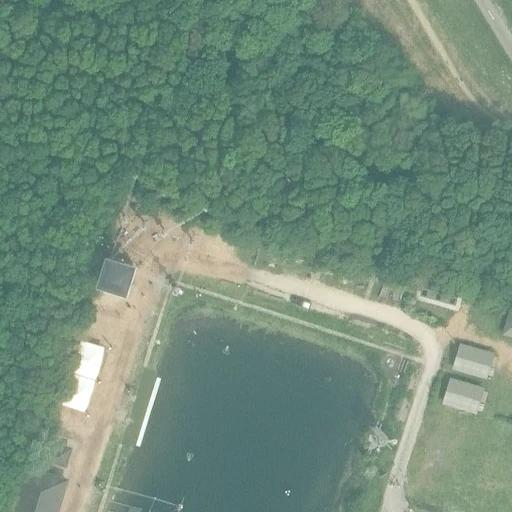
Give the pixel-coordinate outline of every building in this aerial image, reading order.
[(425,283),(422,294),(454,304),(458,293),(425,283)] [(458,350),(453,367),(480,375),(485,358),(458,350)] [(448,385),(443,402),(470,410),(475,393),(448,385)] [(46,435),(34,472),(46,476),(57,439),(46,435)] [(56,511),(66,482),(46,476),(34,472),(26,469),(23,479),(12,511),(56,511)]
